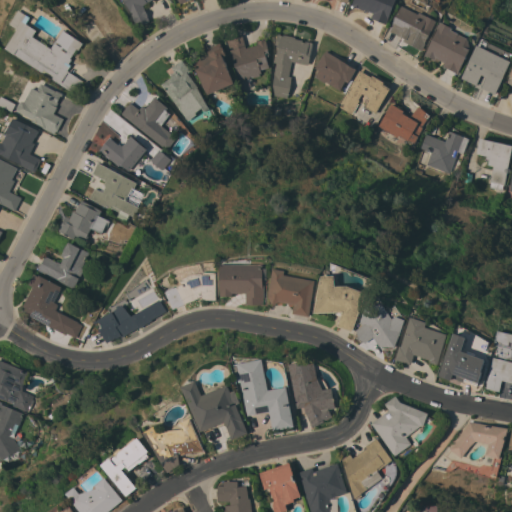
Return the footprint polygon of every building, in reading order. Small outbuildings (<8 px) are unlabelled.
[(150,0),(142,5),(144,11),(145,10),(147,16),(146,16),(149,22),(136,27),(130,14),(132,14),(131,12),(130,12),(122,0),(150,0)] [(395,0),(385,25),(370,18),(372,13),(363,9),(363,10),(351,5),(352,3),(351,3),(352,0),(395,0)] [(427,18),(426,20),(434,24),(424,42),(425,43),(421,51),(407,44),(410,39),(402,35),(401,37),(388,30),(401,5),(402,6),(403,5),(406,7),(406,8),(427,18)] [(5,48),(18,29),(10,24),(16,14),(11,10),(12,8),(18,11),(19,9),(31,17),(27,23),(37,30),(33,36),(50,48),(63,30),(83,43),(65,69),(82,81),(74,94),(51,79),(53,76),(44,70),(42,72),(5,48)] [(437,29),(436,29),(440,21),(452,28),(451,30),(466,38),(470,49),(457,74),(454,73),(454,72),(445,67),(444,68),(442,66),(444,63),(435,58),(434,61),(430,59),(431,58),(427,56),(427,57),(423,55),(437,29)] [(307,65),(291,61),(288,76),(291,77),(286,98),(273,95),(273,73),(275,63),(273,62),(274,56),(275,56),(278,45),(274,44),(277,33),(280,33),(280,35),(282,36),(283,34),(295,37),(295,39),(302,40),(302,42),(305,42),(305,41),(312,43),(307,65)] [(257,45),(256,40),(264,38),(269,55),(265,56),(268,67),(259,70),(260,73),(259,74),(259,75),(251,77),(251,76),(238,80),(230,52),(229,53),(226,40),(242,35),(245,48),(257,45)] [(207,94),(202,86),(196,70),(195,70),(191,60),(207,54),(206,51),(209,51),(208,50),(218,46),(218,47),(220,46),(220,47),(221,46),(225,55),(222,57),(233,83),(207,94)] [(510,61),(500,83),(479,74),(475,84),(461,77),(467,64),(467,65),(475,48),(479,50),(480,47),(510,61)] [(356,69),(348,83),(345,81),(339,90),(325,82),(324,83),(314,77),(318,70),(314,68),(323,53),(324,53),(325,50),(356,69)] [(161,84),(170,77),(169,75),(174,72),(170,67),(181,59),(189,71),(187,73),(197,87),(209,108),(204,111),(201,108),(194,112),(195,114),(187,121),(161,84)] [(359,70),(370,77),(372,75),(384,82),(382,84),(390,88),(375,113),(363,106),(368,97),(361,93),(357,100),(358,100),(350,114),(338,106),(359,70)] [(32,87),(37,90),(41,83),(54,90),(54,89),(62,94),(60,97),(57,101),(58,102),(56,106),(57,107),(53,113),(63,119),(56,132),(55,131),(53,134),(41,128),(42,127),(31,121),(32,119),(16,111),(17,108),(16,108),(19,102),(20,103),(21,100),(24,102),(32,87)] [(16,104),(12,111),(0,105),(0,99),(2,96),(16,104)] [(131,121),(130,122),(120,113),(129,102),(139,109),(142,105),(145,108),(154,96),(168,107),(166,110),(170,114),(161,125),(176,137),(166,150),(131,121)] [(397,137),(378,126),(391,103),(403,111),(402,113),(409,117),(418,106),(430,115),(421,126),(422,127),(413,143),(398,135),(397,137)] [(273,106),(281,108),(279,115),(271,113),(273,106)] [(12,123),(16,125),(18,120),(39,130),(38,131),(39,132),(36,137),(35,137),(32,142),(35,143),(30,153),(41,159),(34,172),(20,165),(20,164),(0,153),(0,141),(2,143),(12,123)] [(468,138),(463,153),(458,151),(449,174),(425,164),(430,152),(420,148),(425,134),(444,141),(449,130),(468,138)] [(127,170),(120,164),(118,166),(99,149),(109,137),(118,145),(119,143),(121,146),(130,135),(146,149),(127,170)] [(511,145),(503,185),(502,184),(501,190),(489,187),(490,182),(489,181),(493,165),(487,164),(489,159),(486,158),(486,156),(476,153),(480,138),(511,145)] [(170,159),(161,169),(150,160),(159,149),(170,159)] [(0,202),(0,158),(18,168),(12,179),(14,181),(9,191),(21,197),(14,210),(0,202)] [(105,180),(91,173),(97,162),(136,182),(133,189),(132,188),(125,200),(138,207),(133,216),(128,214),(125,220),(116,216),(119,212),(111,208),(110,209),(88,198),(94,188),(99,191),(105,180)] [(101,210),(99,215),(109,221),(108,223),(106,222),(100,233),(90,228),(86,235),(88,236),(85,241),(74,235),(73,239),(57,230),(59,225),(60,226),(65,216),(69,218),(73,211),(74,211),(76,208),(77,208),(81,200),(101,210)] [(80,268),(83,269),(72,288),(37,269),(45,255),(60,264),(64,257),(61,255),(63,251),(62,251),(65,245),(66,246),(68,241),(88,252),(80,268)] [(263,285),(264,285),(264,297),(263,297),(263,304),(245,304),(245,293),(232,293),(232,297),(229,296),(229,295),(223,295),(223,296),(220,296),(220,264),(263,264),(263,285)] [(308,316),(292,313),(294,305),(278,302),(272,305),(268,296),(273,268),(285,270),(284,275),(315,280),(308,316)] [(216,272),(216,300),(202,300),(202,296),(173,308),(165,292),(182,284),(180,280),(192,274),(202,273),(202,272),(216,272)] [(24,313),(27,308),(23,306),(33,286),(28,284),(34,274),(38,276),(39,275),(60,286),(60,288),(61,288),(53,302),(57,304),(56,304),(58,305),(55,310),(73,320),(65,335),(24,313)] [(366,293),(351,331),(336,326),(342,312),(313,313),(321,275),(335,275),(335,286),(347,285),(366,293)] [(131,315),(159,299),(166,311),(151,319),(152,321),(142,326),(141,326),(122,337),(120,335),(109,341),(98,323),(111,315),(110,314),(121,304),(131,315)] [(394,347),(379,346),(373,337),(364,342),(356,330),(362,326),(360,321),(367,304),(383,304),(392,318),(395,316),(405,319),(394,347)] [(410,317),(426,322),(425,327),(447,334),(437,365),(429,362),(429,360),(413,354),(410,364),(394,359),(399,346),(400,346),(410,317)] [(491,355),(511,359),(511,334),(496,331),(491,355)] [(453,332),(466,337),(461,351),(466,353),(467,351),(475,354),(475,356),(484,359),(480,370),(482,371),(477,385),(464,380),(464,382),(451,377),(450,380),(438,376),(453,332)] [(492,357),(511,361),(511,382),(501,380),(499,391),(485,388),(492,357)] [(0,359),(28,372),(22,386),(22,391),(32,395),(31,399),(33,400),(27,412),(12,405),(12,404),(0,398),(0,359)] [(238,363),(263,359),(268,389),(287,386),(294,427),(273,431),(269,412),(247,416),(238,363)] [(332,388),(335,408),(328,409),(332,417),(325,420),(324,419),(322,420),(323,422),(311,427),(310,424),(310,423),(305,413),(304,407),(296,408),(289,364),(302,361),(303,364),(314,362),(316,377),(322,389),(332,388)] [(228,384),(231,391),(235,390),(240,402),(236,404),(248,433),(232,439),(224,421),(200,431),(182,386),(197,380),(203,395),(228,384)] [(388,410),(384,403),(395,395),(399,402),(427,413),(422,426),(420,425),(405,436),(411,444),(394,456),(370,423),(388,410)] [(0,403),(23,413),(13,434),(10,433),(9,434),(10,434),(18,449),(0,458),(0,403)] [(205,452),(174,456),(175,465),(165,471),(142,432),(157,423),(161,430),(181,428),(179,422),(190,417),(205,452)] [(508,428),(499,458),(485,454),(488,443),(475,441),(469,447),(461,458),(448,448),(469,421),(508,428)] [(101,464),(110,458),(111,459),(115,456),(113,452),(120,447),(121,449),(126,445),(125,444),(134,437),(136,439),(138,437),(149,451),(147,453),(150,456),(146,459),(146,458),(140,463),(139,462),(125,473),(136,488),(126,496),(101,464)] [(349,454),(352,458),(366,448),(365,446),(376,438),(392,459),(377,470),(382,478),(360,494),(362,496),(356,500),(355,498),(354,498),(341,460),(349,454)] [(289,462),(300,496),(293,499),(294,501),(285,504),(287,510),(281,511),(274,511),(272,505),(273,500),(269,487),(264,489),(258,472),(289,462)] [(348,492),(330,498),(330,511),(309,511),(309,506),(305,494),(304,495),(296,472),(312,467),(313,471),(337,463),(348,492)] [(123,500),(107,511),(79,511),(65,493),(74,486),(79,493),(96,488),(95,485),(105,477),(123,500)] [(252,511),(223,511),(223,509),(225,509),(224,505),(230,504),(229,501),(217,501),(217,496),(216,496),(216,490),(217,490),(217,485),(223,485),(223,481),(238,481),(237,487),(246,485),(248,498),(250,498),(252,511)]
